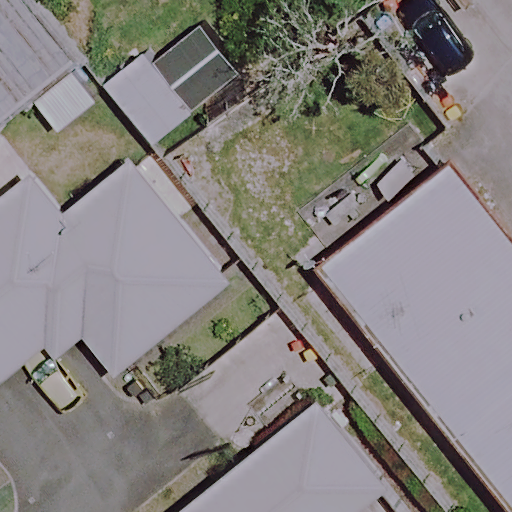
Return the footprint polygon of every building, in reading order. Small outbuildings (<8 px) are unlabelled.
[(0,0),(0,135),(85,63),(30,0),(0,0)] [(189,12),(103,85),(162,154),(248,81),(189,12)] [(103,85),(85,63),(0,135),(0,243),(25,272),(162,154),(103,85)] [(511,229),(458,162),(330,265),(511,490),(511,229)] [(125,511),(110,490),(79,511),(125,511)]
